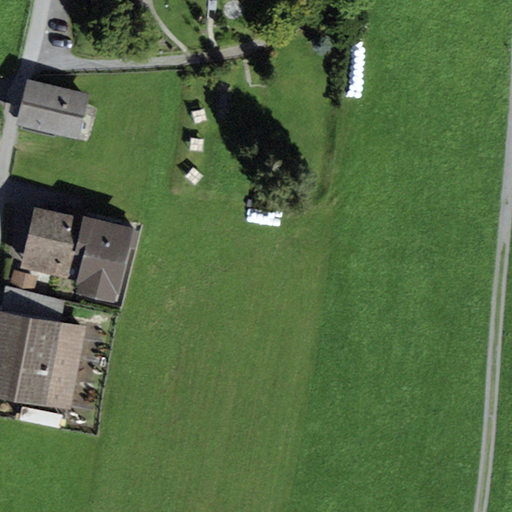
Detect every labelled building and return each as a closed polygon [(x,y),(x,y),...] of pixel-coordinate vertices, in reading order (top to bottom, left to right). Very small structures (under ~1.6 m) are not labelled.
[(15,124),(76,139),(88,91),(27,77),(15,124)] [(34,206),(19,268),(75,281),(74,284),(78,285),(75,294),(116,304),(129,246),(134,247),(138,231),(34,206)] [(37,276),(13,269),(9,285),(33,291),(37,276)] [(6,286),(1,311),(61,322),(64,299),(6,286)] [(0,311),(0,397),(69,410),(85,327),(61,322),(1,311),(0,311)]
